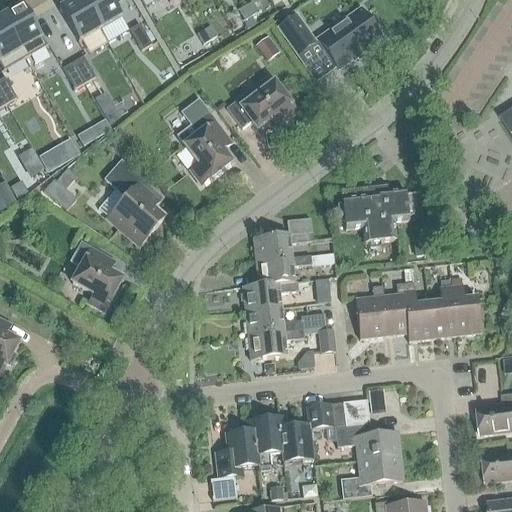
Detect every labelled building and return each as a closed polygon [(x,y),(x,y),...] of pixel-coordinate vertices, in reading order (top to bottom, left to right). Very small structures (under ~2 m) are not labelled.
[(80,0),(72,0),(57,10),(77,44),(99,32),(80,0)] [(109,0),(80,0),(99,32),(120,19),(109,0)] [(251,4),(244,8),(250,18),(257,14),(251,4)] [(45,49),(21,7),(0,18),(0,20),(24,61),(45,49)] [(244,8),(237,12),(243,22),(250,18),(244,8)] [(359,12),(316,43),(337,72),(352,61),(353,63),(366,54),(365,52),(380,41),(359,12)] [(294,18),(278,30),(297,57),(313,45),(294,18)] [(24,61),(0,20),(0,69),(2,74),(24,61)] [(138,26),(127,32),(140,53),(150,47),(138,26)] [(209,28),(202,32),(208,42),(215,38),(209,28)] [(202,32),(195,36),(201,46),(208,42),(202,32)] [(82,59),(71,65),(83,86),(94,80),(82,59)] [(71,65),(61,71),(73,92),(83,86),(71,65)] [(3,80),(0,81),(0,98),(5,107),(15,100),(3,80)] [(275,130),(295,115),(272,85),(239,110),(235,104),(225,112),(240,132),(250,125),(256,132),(269,122),(275,130)] [(511,112),(499,121),(511,140),(511,112)] [(196,138),(182,148),(198,168),(189,174),(200,188),(230,165),(222,154),(231,146),(225,139),(207,115),(189,128),(196,138)] [(102,122),(92,127),(99,138),(108,132),(102,122)] [(163,221),(152,212),(162,201),(120,163),(103,182),(124,202),(106,222),(137,250),(163,221)] [(392,225),(407,223),(404,193),(386,195),(385,187),(340,192),(341,203),(344,232),(362,230),(364,246),(394,243),(392,225)] [(308,245),(307,236),(311,236),(309,222),(285,224),(287,238),(252,242),(254,265),(290,261),(289,247),(308,245)] [(414,259),(426,258),(424,242),(412,244),(414,259)] [(121,282),(109,275),(114,265),(80,245),(69,264),(79,270),(70,285),(92,298),(87,307),(102,315),(121,282)] [(320,268),(332,267),(331,257),(319,258),(320,268)] [(309,258),(290,261),(254,265),(257,288),(257,289),(293,285),(291,270),(310,268),(309,258)] [(293,285),(257,289),(257,288),(241,290),(244,315),(280,311),(278,296),(297,294),(296,285),(293,285)] [(382,340),(406,337),(401,297),(406,297),(405,286),(394,288),(396,298),(382,300),(378,300),(382,340)] [(431,342),(427,306),(415,308),(412,286),(405,286),(406,297),(401,297),(406,337),(407,345),(431,342)] [(449,290),(455,339),(480,337),(475,301),(462,302),(461,288),(449,290)] [(378,300),(382,300),(381,289),(371,290),(372,301),(354,303),(358,343),(382,340),(378,300)] [(440,305),(427,306),(431,342),(455,339),(449,290),(438,291),(440,305)] [(246,339),(301,332),(325,330),(323,317),(299,320),(300,323),(281,325),(280,311),(244,315),(246,339)] [(17,344),(4,337),(9,327),(0,321),(0,376),(5,367),(9,369),(15,358),(11,355),(17,344)] [(302,342),(301,332),(246,339),(249,363),(285,359),(283,344),(302,342)] [(332,333),(317,334),(319,356),(335,355),(332,333)] [(313,371),(312,354),(305,355),(296,366),(297,372),(313,371)] [(382,393),(367,395),(369,418),(384,416),(382,393)] [(511,397),(500,399),(502,410),(476,413),(479,439),(511,435),(511,397)] [(353,405),(356,428),(362,428),(368,427),(365,403),(353,405)] [(344,430),(356,428),(353,405),(341,406),(344,430)] [(341,406),(329,408),(332,430),(333,430),(333,431),(344,430),(341,406)] [(308,433),(332,430),(329,408),(305,410),(307,427),(285,430),(283,419),(277,420),(281,456),(280,456),(282,466),(312,463),(308,433)] [(245,424),(247,434),(247,435),(253,434),(257,469),(257,475),(270,473),(268,457),(280,456),(281,456),(277,420),(245,424)] [(356,428),(344,430),(333,431),(335,451),(354,449),(356,465),(399,460),(396,436),(363,439),(362,428),(356,428)] [(241,471),(257,469),(253,434),(247,435),(247,434),(223,437),(225,454),(214,455),(217,482),(209,483),(211,503),(235,501),(232,480),(242,479),(241,471)] [(511,445),(506,446),(507,458),(482,461),(485,487),(511,483),(511,445)] [(401,484),(399,460),(356,465),(358,480),(339,483),(341,502),(370,499),(369,488),(401,484)] [(282,503),(281,490),(268,491),(269,504),(282,503)] [(487,511),(511,511),(511,503),(487,507),(487,511)]
